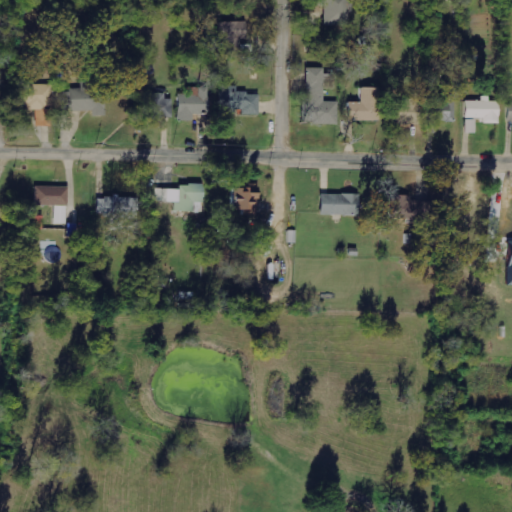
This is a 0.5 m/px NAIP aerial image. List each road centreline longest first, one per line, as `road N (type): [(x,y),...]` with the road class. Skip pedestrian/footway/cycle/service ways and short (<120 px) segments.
road 1 (residential): [(511,168),(0,156)]
road 2 (residential): [(277,163),(281,0)]
